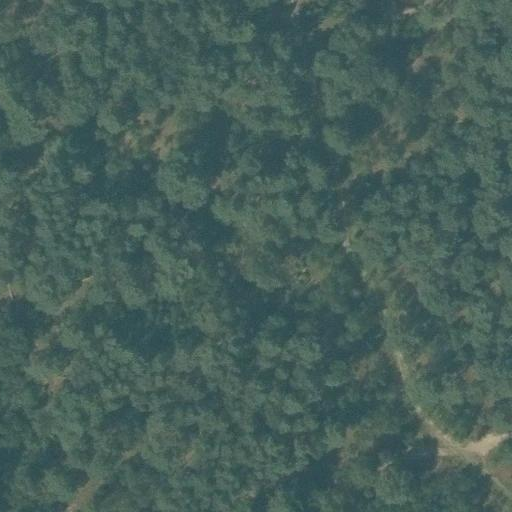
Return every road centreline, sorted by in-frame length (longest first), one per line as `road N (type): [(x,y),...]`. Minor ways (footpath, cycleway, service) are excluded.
road 1 (track): [(287,9),(407,393),(511,499)]
road 2 (track): [(0,144),(287,9)]
